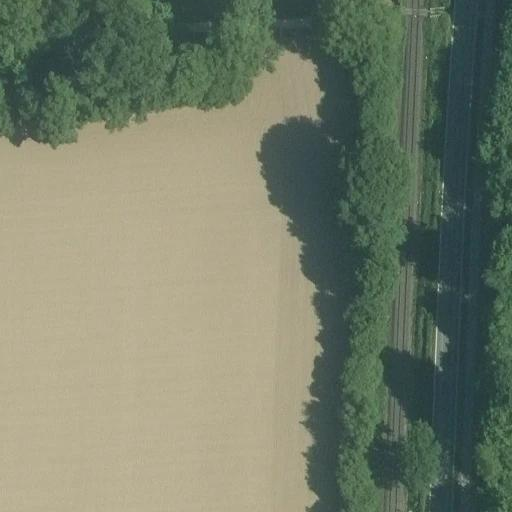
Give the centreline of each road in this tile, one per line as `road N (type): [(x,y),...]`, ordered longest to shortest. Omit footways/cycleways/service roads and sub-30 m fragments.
road 1 (tertiary): [(439,511),(465,0)]
road 2 (track): [(400,13),(0,41)]
